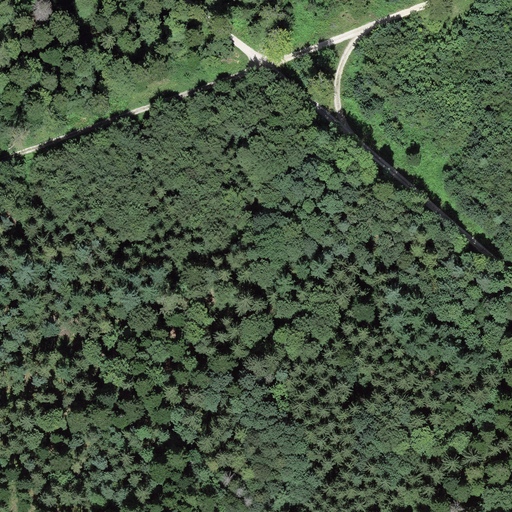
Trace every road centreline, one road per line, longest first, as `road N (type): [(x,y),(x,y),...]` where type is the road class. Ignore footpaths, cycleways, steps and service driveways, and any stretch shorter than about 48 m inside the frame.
road 1 (track): [(435,0),(0,158)]
road 2 (track): [(183,0),(511,276)]
road 3 (track): [(511,329),(371,511)]
road 4 (track): [(380,163),(366,221),(290,330)]
